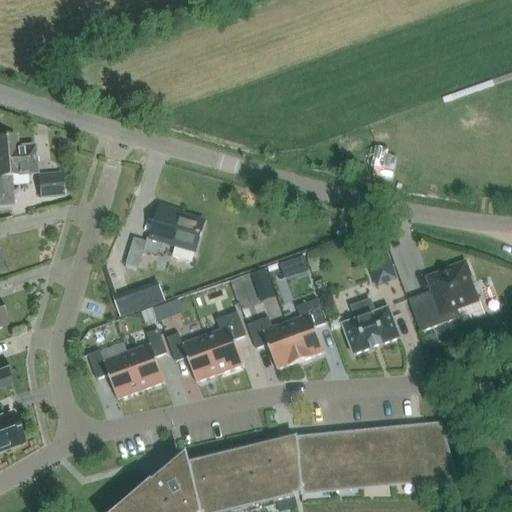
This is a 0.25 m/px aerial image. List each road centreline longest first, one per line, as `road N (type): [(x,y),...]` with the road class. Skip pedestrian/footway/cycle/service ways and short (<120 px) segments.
road 1 (unclassified): [(509,226),(346,199),(0,98)]
road 2 (residential): [(75,440),(286,394),(415,387)]
road 3 (residential): [(75,440),(57,387),(59,345),(109,174)]
